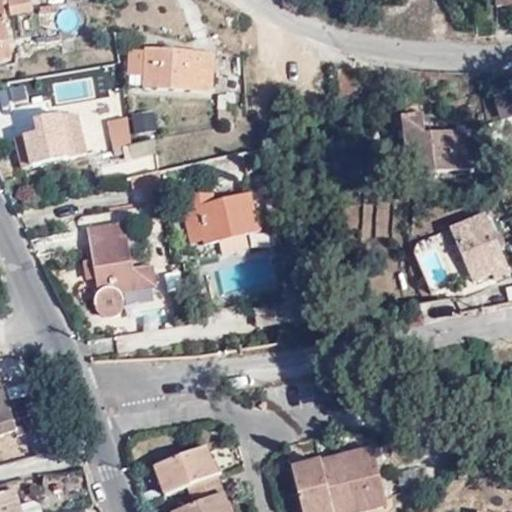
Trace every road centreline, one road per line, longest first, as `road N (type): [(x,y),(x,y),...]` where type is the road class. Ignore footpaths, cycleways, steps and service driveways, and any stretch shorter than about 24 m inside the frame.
road 1 (residential): [(70,397),(351,358),(511,324)]
road 2 (residential): [(255,0),(372,45),(458,56),(511,53)]
road 3 (residential): [(81,428),(190,409),(232,412),(246,424),(263,511)]
road 4 (residential): [(0,237),(70,397)]
